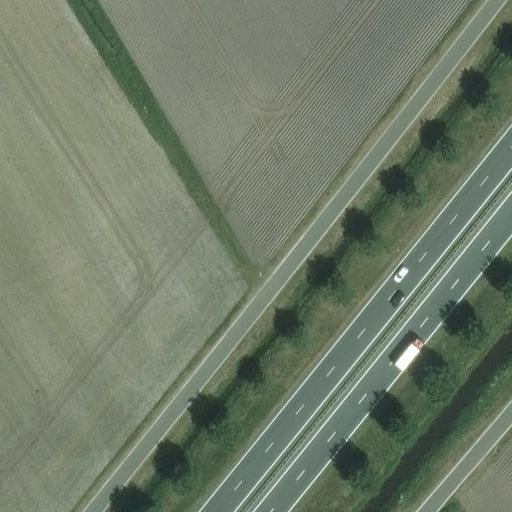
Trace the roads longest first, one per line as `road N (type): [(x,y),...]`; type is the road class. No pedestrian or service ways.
road 1 (unclassified): [(94,511),(498,0)]
road 2 (trunk): [(511,144),(215,511)]
road 3 (trunk): [(270,511),(511,212)]
road 4 (unclassified): [(434,511),(511,420)]
